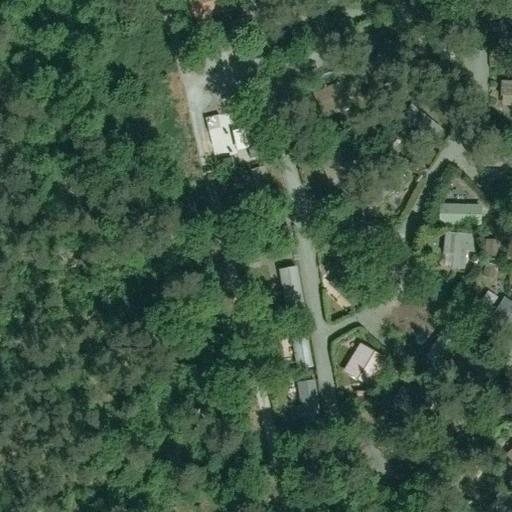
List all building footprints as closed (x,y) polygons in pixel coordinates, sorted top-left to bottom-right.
[(234,0),(187,0),(194,23),(237,10),(234,0)] [(511,2),(483,7),(485,21),(511,17),(511,2)] [(350,107),(339,83),(312,95),(324,120),(339,113),(340,115),(344,113),(343,110),(350,107)] [(267,158),(258,117),(242,120),(251,162),(267,158)] [(350,159),(339,140),(311,156),(319,171),(334,162),(346,183),(358,175),(349,159),(350,159)] [(406,180),(396,169),(354,206),(364,217),(406,180)] [(481,236),(444,233),(442,256),(453,257),(452,268),(465,269),(467,252),(479,253),(481,236)] [(259,267),(258,257),(241,259),(242,270),(259,267)] [(370,285),(348,263),(326,285),(340,298),(350,287),(359,296),(370,285)] [(291,268),(274,271),(281,307),(271,309),(273,318),(299,314),(291,268)] [(495,272),(485,268),(482,276),(493,280),(495,272)] [(511,301),(504,297),(492,316),(511,329),(511,301)] [(388,361),(360,344),(342,373),(370,390),(388,361)] [(479,364),(457,349),(442,371),(463,386),(479,364)] [(378,486),(393,478),(369,432),(353,441),(378,486)] [(511,449),(503,458),(511,469),(511,449)] [(511,511),(511,499),(505,493),(487,508),(490,511),(511,511)]
